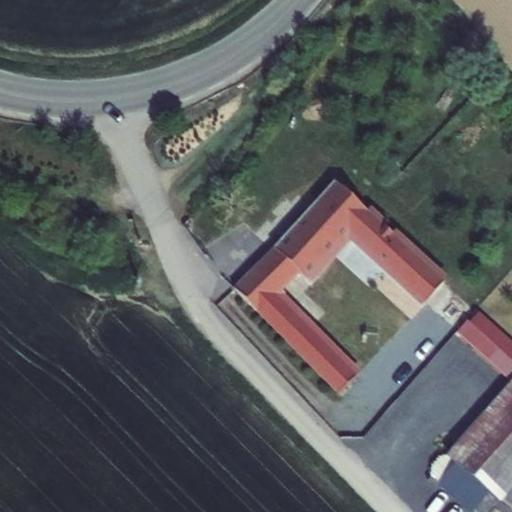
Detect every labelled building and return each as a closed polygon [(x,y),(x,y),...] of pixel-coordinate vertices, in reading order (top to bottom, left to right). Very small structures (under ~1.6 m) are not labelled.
[(477,308),(338,182),(276,250),(301,273),(346,226),(350,229),(460,328),(477,308)] [(306,278),(350,229),(346,226),(301,273),(306,278)] [(301,273),(276,250),(261,266),(278,282),(286,290),(301,273)] [(278,282),(261,266),(237,291),(342,394),(360,375),(272,288),(278,282)] [(511,338),(477,308),(460,328),(511,375),(511,383),(451,452),(443,453),(434,463),(434,472),(475,509),(494,489),(511,505),(511,338)]
